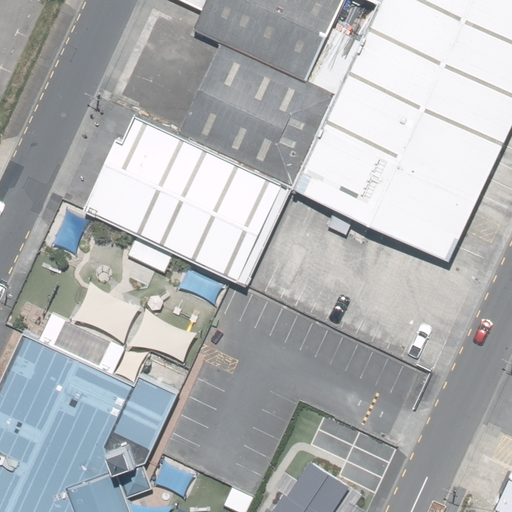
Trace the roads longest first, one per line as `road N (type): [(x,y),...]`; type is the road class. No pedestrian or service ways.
road 1 (tertiary): [(0,223),(110,0)]
road 2 (unclassified): [(511,300),(412,511)]
